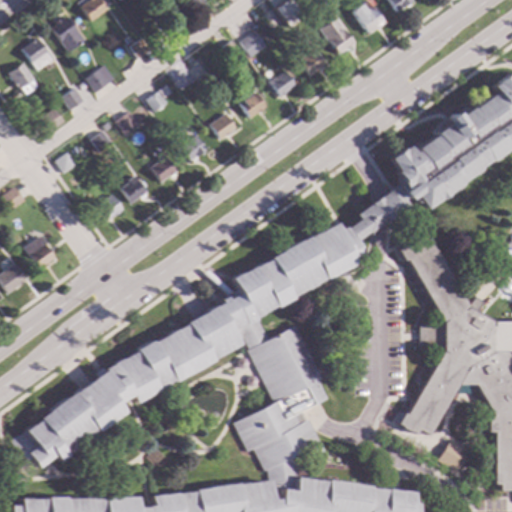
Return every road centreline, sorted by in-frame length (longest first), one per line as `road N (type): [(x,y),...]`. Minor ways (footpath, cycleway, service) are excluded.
road 1 (secondary): [(0,388),(511,19)]
road 2 (secondary): [(484,0),(0,346)]
road 3 (residential): [(0,131),(120,300)]
